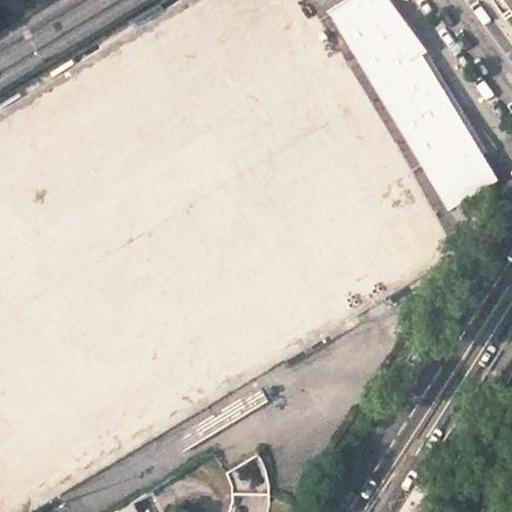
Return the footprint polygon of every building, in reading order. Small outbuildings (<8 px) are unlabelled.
[(429,53),(390,0),(349,0),(336,8),(348,30),(342,33),(369,78),(375,74),(400,116),(394,120),(421,165),(427,161),(456,208),(499,182),(424,57),(429,53)] [(511,0),(495,0),(511,23),(511,0)] [(348,30),(336,8),(329,12),(342,33),(348,30)] [(400,116),(375,74),(369,78),(394,120),(400,116)] [(456,208),(427,161),(421,165),(449,212),(456,208)] [(259,453),(227,473),(233,487),(232,494),(252,494),(271,494),(269,479),(264,463),(259,453)] [(131,504),(135,511),(163,511),(151,492),(131,504)]
